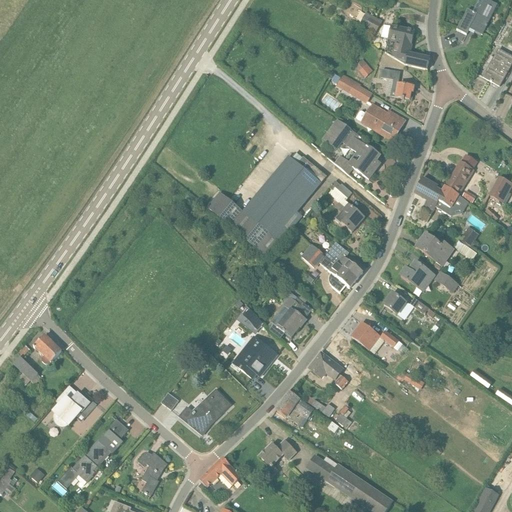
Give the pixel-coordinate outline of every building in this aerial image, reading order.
[(457,32),(466,36),(469,30),(482,36),(487,26),(496,6),(488,2),(480,18),(477,16),(477,15),(467,10),(462,22),(461,22),(457,32)] [(371,17),(366,15),(360,23),(365,26),(363,30),(372,35),(374,32),(376,33),(383,21),(372,15),(371,17)] [(427,71),(429,61),(410,56),(413,46),(411,46),(414,34),(390,28),(388,40),(388,41),(387,45),(390,46),(388,53),(391,53),(391,57),(405,66),(405,65),(427,71)] [(499,88),(511,65),(511,57),(499,50),(483,79),(490,83),(492,84),(499,88)] [(364,80),(373,73),(363,61),(354,69),(364,80)] [(413,94),(414,88),(398,85),(400,73),(382,70),(381,79),(393,81),(390,98),(395,99),(403,100),(402,102),(404,102),(411,103),(413,94)] [(361,86),(356,83),(354,86),(351,84),(346,92),(349,94),(349,95),(367,106),(373,95),(360,88),(361,86)] [(393,143),(403,126),(386,116),(387,114),(372,105),(361,124),(393,143)] [(369,150),(359,143),(362,139),(351,132),(337,121),(322,141),(337,152),(342,144),(362,159),(358,164),(352,160),(349,164),(340,157),(334,165),(348,177),(355,169),(369,180),(377,169),(376,168),(378,164),(376,163),(380,157),(369,150)] [(298,165),(289,158),(243,213),(223,197),(210,212),(267,260),(297,225),(291,221),(327,178),(303,159),(298,165)] [(459,195),(473,172),(471,171),(475,165),(464,159),(447,188),(459,195)] [(443,195),(436,192),(438,188),(422,180),(414,194),(427,201),(418,218),(427,223),(436,209),(451,218),(461,215),(468,204),(458,197),(459,195),(447,188),(443,195)] [(502,203),(511,186),(499,180),(490,197),(502,203)] [(337,191),(340,187),(335,182),(329,189),(332,192),(335,189),(337,191)] [(342,186),(340,187),(337,191),(347,200),(352,195),(342,186)] [(352,234),(365,219),(348,205),(342,211),(343,212),(337,220),(341,224),(341,225),(352,234)] [(494,213),(490,209),(485,214),(495,223),(500,216),(496,212),(494,213)] [(313,221),(321,221),(320,213),(313,213),(313,214),(310,214),(311,220),(313,220),(313,221)] [(479,236),(469,229),(465,233),(461,230),(458,234),(456,233),(453,237),(473,252),(479,244),(475,242),(479,236)] [(434,242),(425,236),(416,250),(443,268),(455,251),(437,238),(434,242)] [(459,253),(472,262),(477,255),(459,243),(454,249),(459,252),(459,253)] [(363,274),(343,258),(347,253),(336,244),(329,251),(335,257),(331,261),(339,268),(342,265),(359,278),(363,274)] [(313,247),(312,246),(301,258),(302,259),(315,270),(321,263),(332,273),(331,275),(330,277),(329,280),(329,284),(331,287),(332,288),(340,295),(340,294),(346,287),(350,290),(359,278),(342,265),(339,268),(331,261),(330,263),(325,258),(326,258),(313,247)] [(269,277),(273,273),(260,260),(255,265),(269,277)] [(435,278),(415,264),(409,273),(406,270),(400,278),(424,294),(435,278)] [(445,272),(443,275),(456,284),(458,281),(445,272)] [(459,286),(456,284),(443,275),(441,273),(434,282),(453,295),(459,286)] [(398,317),(407,305),(392,295),(384,306),(398,317)] [(306,321),(298,314),(302,308),(290,299),(277,316),(271,323),(291,340),(306,321)] [(432,319),(435,315),(414,299),(410,306),(425,317),(426,315),(432,319)] [(239,300),(231,307),(238,314),(246,307),(239,300)] [(256,331),(263,325),(250,310),(243,317),(256,331)] [(369,351),(379,337),(362,324),(352,338),(369,351)] [(393,349),(398,342),(386,333),(381,339),(393,349)] [(51,365),(62,353),(45,337),(34,348),(51,365)] [(261,378),(277,357),(253,338),(232,364),(253,381),(257,375),(261,378)] [(204,348),(211,352),(216,343),(209,339),(204,348)] [(210,362),(211,353),(203,352),(202,362),(210,362)] [(340,376),(343,373),(321,355),(309,370),(322,381),(326,376),(335,383),(334,385),(342,391),(349,383),(342,377),(340,376)] [(32,382),(38,376),(20,359),(14,364),(32,382)] [(421,365),(423,362),(419,359),(409,375),(404,372),(399,378),(419,392),(424,385),(413,377),(421,365)] [(83,399),(78,395),(70,388),(56,403),(61,407),(55,414),(56,415),(55,419),(56,422),(58,426),(61,428),(65,428),(69,427),(72,429),(83,416),(86,418),(97,406),(93,403),(93,402),(86,395),(83,399)] [(232,407),(216,391),(206,401),(206,400),(193,413),(188,409),(179,418),(202,437),(210,428),(210,427),(221,417),(232,407)] [(300,401),(289,394),(276,412),(287,419),(294,410),(296,411),(295,412),(307,421),(315,411),(300,401)] [(172,412),(179,402),(168,395),(161,404),(172,412)] [(326,409),(309,397),(305,402),(331,420),(333,417),(331,416),(335,410),(328,405),(326,409)] [(340,438),(345,432),(332,423),(327,430),(340,438)] [(113,456),(124,444),(120,440),(128,432),(119,424),(76,472),(71,468),(58,483),(67,491),(79,477),(87,485),(93,478),(92,478),(100,469),(99,469),(112,454),(113,456)] [(407,435),(410,432),(404,427),(401,430),(407,435)] [(296,455),(284,442),(276,450),(272,446),(260,458),(277,475),(279,473),(273,467),(284,457),(289,462),(296,455)] [(151,458),(147,454),(138,464),(144,469),(147,466),(149,468),(141,481),(147,484),(141,495),(144,496),(143,497),(149,500),(159,484),(155,482),(158,476),(167,466),(154,455),(151,458)] [(337,471),(315,456),(305,470),(368,511),(385,511),(392,503),(339,468),(337,471)] [(242,479),(224,460),(212,471),(219,478),(221,476),(232,488),(242,479)] [(40,484),(46,476),(37,469),(31,477),(40,484)] [(0,495),(1,496),(12,482),(10,481),(13,475),(6,470),(0,478),(0,495)] [(207,489),(219,478),(212,471),(200,482),(207,489)] [(490,511),(498,498),(499,496),(485,489),(472,511),(490,511)] [(130,511),(131,509),(115,503),(111,511),(130,511)]
